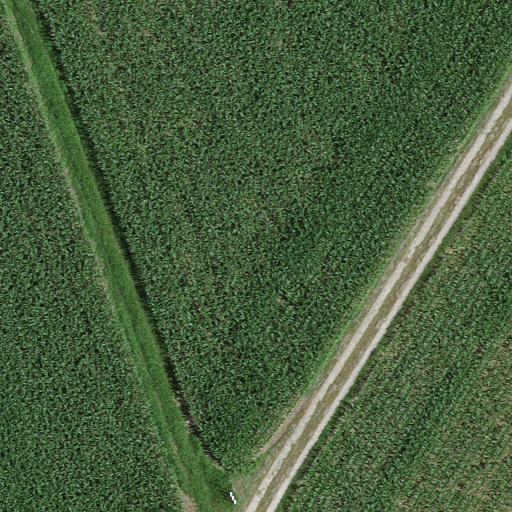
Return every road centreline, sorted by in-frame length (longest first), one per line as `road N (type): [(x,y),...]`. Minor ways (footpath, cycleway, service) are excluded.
road 1 (track): [(22,0),(217,511)]
road 2 (track): [(511,129),(271,511)]
